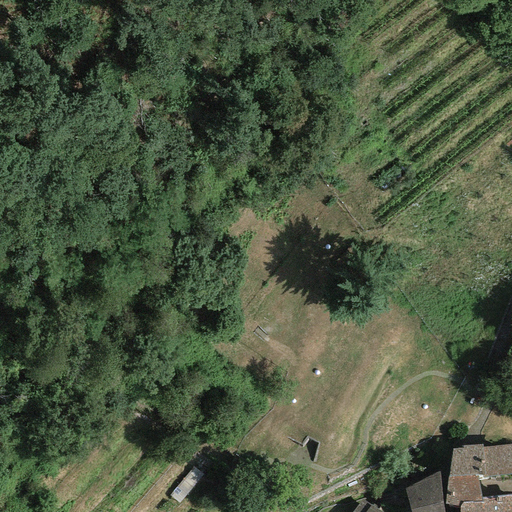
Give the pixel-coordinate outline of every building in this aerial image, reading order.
[(481,461),(482,475),(483,478),(495,477),(496,481),(511,479),(511,477),(511,475),(511,445),(485,448),(486,460),(481,461)] [(462,450),(447,450),(448,477),(476,476),(482,475),(481,461),(480,446),(462,447),(462,450)] [(442,511),(439,472),(405,489),(411,511),(442,511)] [(476,476),(448,477),(446,504),(459,508),(462,503),(481,502),(480,498),(476,476)] [(511,511),(511,494),(480,498),(481,502),(462,503),(459,508),(459,511),(511,511)] [(378,511),(362,500),(352,511),(378,511)]
